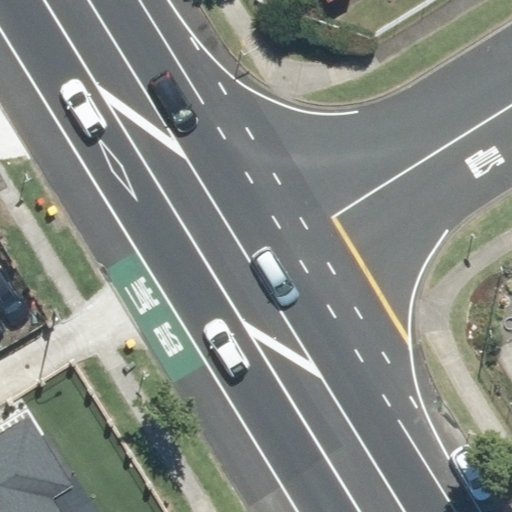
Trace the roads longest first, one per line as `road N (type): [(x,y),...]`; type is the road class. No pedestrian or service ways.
road 1 (residential): [(511,102),(239,268)]
road 2 (primary): [(70,0),(239,268)]
road 3 (primary): [(239,268),(389,511)]
